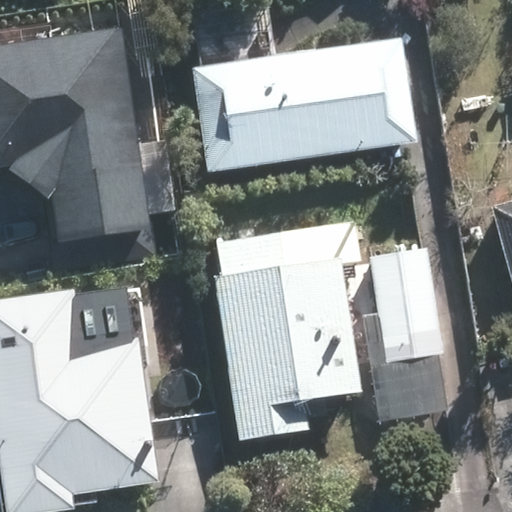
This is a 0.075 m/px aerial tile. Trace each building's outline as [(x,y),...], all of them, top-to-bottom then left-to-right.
[(410,39),(227,65),(242,169),(425,143),(410,39)] [(116,43),(0,57),(0,185),(2,185),(45,217),(50,260),(142,249),(116,43)] [(511,200),(498,204),(511,255),(511,200)] [(366,391),(347,255),(295,262),(290,230),(222,239),(227,272),(219,273),(242,438),(314,428),(310,399),(366,391)] [(458,410),(435,246),(379,254),(387,311),(371,313),(386,420),(458,410)] [(168,477),(139,286),(0,306),(0,389),(18,511),(54,511),(87,507),(84,489),(168,477)]
